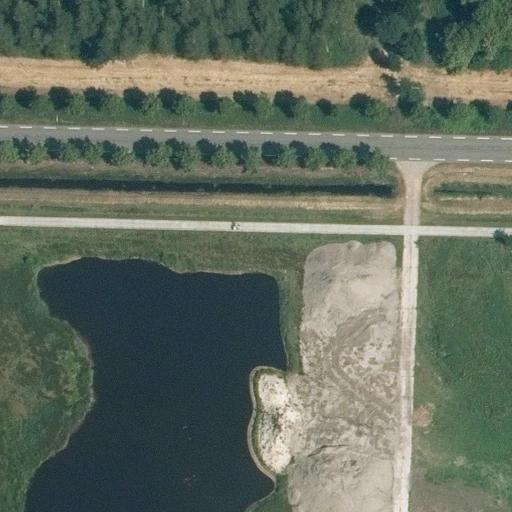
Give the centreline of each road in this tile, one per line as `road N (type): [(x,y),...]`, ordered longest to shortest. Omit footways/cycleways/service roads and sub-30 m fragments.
road 1 (tertiary): [(511,151),(0,139)]
road 2 (track): [(412,149),(399,511)]
